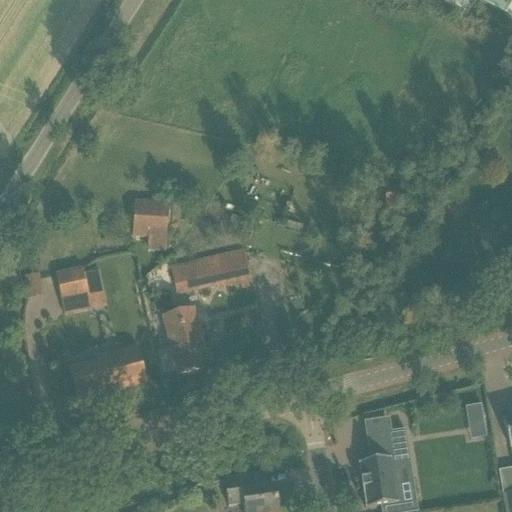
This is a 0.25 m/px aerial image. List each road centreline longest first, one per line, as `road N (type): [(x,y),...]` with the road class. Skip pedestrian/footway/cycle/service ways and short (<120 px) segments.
road 1 (tertiary): [(0,477),(307,398)]
road 2 (unclassified): [(0,212),(132,0)]
road 3 (tertiary): [(307,398),(511,342)]
